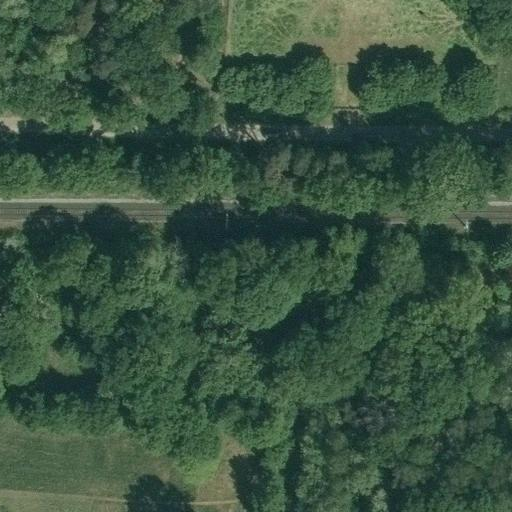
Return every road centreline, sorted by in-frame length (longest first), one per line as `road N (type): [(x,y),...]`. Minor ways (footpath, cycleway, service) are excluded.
road 1 (track): [(511,242),(334,239),(291,511)]
road 2 (unclassified): [(193,132),(511,134)]
road 3 (unclassified): [(193,132),(0,124)]
